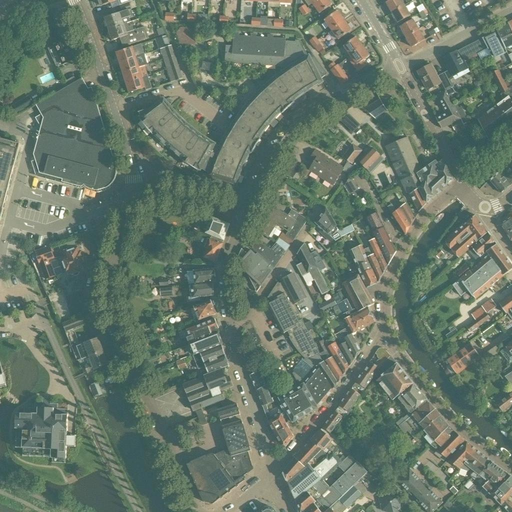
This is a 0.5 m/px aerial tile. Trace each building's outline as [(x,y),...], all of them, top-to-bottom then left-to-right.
[(318,0),(313,4),(320,14),(332,5),(328,0),(318,0)] [(392,13),(404,6),(401,0),(390,0),(386,3),(392,13)] [(121,12),(104,18),(108,29),(129,23),(132,22),(130,17),(133,16),(130,9),(136,8),(134,1),(132,2),(126,4),(119,6),(121,12)] [(420,13),(426,9),(423,5),(417,8),(420,13)] [(404,6),(392,13),(397,23),(407,18),(411,16),(407,11),(404,6)] [(426,9),(420,13),(423,19),(428,16),(427,16),(429,15),(426,9)] [(331,30),(344,21),(337,11),(324,20),(331,30)] [(46,28),(56,24),(53,18),(43,22),(46,28)] [(400,27),(406,38),(419,30),(413,20),(407,23),(400,27)] [(344,21),(331,30),(339,40),(351,31),(344,21)] [(129,23),(108,29),(112,41),(120,38),(123,47),(148,39),(144,27),(132,31),(131,26),(130,26),(129,23)] [(509,25),(497,31),(497,32),(505,50),(511,46),(511,31),(509,25)] [(192,39),(197,39),(197,29),(181,28),(176,34),(183,49),(192,46),(190,42),(186,39),(189,36),(192,39)] [(412,48),(425,40),(419,30),(406,38),(407,41),(412,48)] [(489,36),(483,39),(487,48),(491,56),(492,58),(498,55),(499,57),(505,54),(507,53),(505,50),(497,32),(491,35),(492,37),(490,38),(489,36)] [(224,139),(223,141),(220,147),(214,144),(200,135),(187,125),(175,113),(164,100),(149,112),(148,110),(148,109),(138,113),(139,113),(141,118),(139,119),(153,135),(154,134),(168,147),(182,158),(181,160),(199,171),(200,169),(210,174),(209,175),(237,184),(243,168),(250,153),(251,154),(261,139),(259,138),(269,125),(280,113),(281,114),(295,102),(293,101),(307,91),(321,83),(320,80),(327,74),(312,54),(308,57),(303,46),(300,41),(295,41),(295,42),(285,42),(286,36),(285,36),(285,39),(273,39),(273,36),(267,35),(267,38),(256,38),(256,35),(250,34),(250,37),(239,37),(239,34),(233,33),(233,47),(226,46),(225,60),(232,60),(232,62),(235,63),(238,63),(241,63),(241,61),(249,61),(249,63),(252,64),(255,64),(258,64),(258,62),(266,63),(266,64),(269,65),(272,65),(275,65),(275,63),(283,64),(282,72),(283,73),(275,78),(260,91),(246,106),(240,115),(235,122),(224,139)] [(162,37),(160,38),(164,47),(169,46),(170,45),(167,38),(166,36),(165,36),(162,37)] [(350,56),(363,47),(356,37),(343,46),(350,56)] [(483,39),(457,52),(462,61),(464,60),(477,53),(481,61),(491,56),(487,48),(483,39)] [(48,49),(54,61),(56,67),(62,64),(62,65),(74,60),(69,48),(70,46),(69,43),(66,43),(66,41),(48,49)] [(132,47),(116,53),(119,63),(131,60),(144,56),(144,54),(142,50),(141,45),(132,47)] [(168,59),(175,56),(171,45),(165,48),(168,59)] [(369,56),(363,47),(350,56),(347,58),(357,72),(367,65),(364,60),(369,56)] [(439,76),(438,77),(441,83),(445,91),(446,91),(448,96),(455,93),(452,87),(454,87),(450,79),(468,69),(465,63),(464,60),(462,61),(457,52),(457,51),(443,58),(451,72),(440,78),(439,76)] [(131,60),(119,63),(123,73),(128,72),(139,68),(137,62),(145,59),(144,56),(131,60)] [(175,57),(175,56),(168,59),(172,68),(178,66),(175,57)] [(431,65),(418,72),(428,90),(441,83),(438,77),(431,65)] [(182,79),(178,66),(172,68),(176,81),(182,79)] [(348,80),(338,66),(331,71),(342,85),(348,80)] [(128,72),(123,73),(126,83),(142,78),(142,77),(139,68),(128,72)] [(492,74),(501,93),(508,89),(499,71),(492,74)] [(142,78),(126,83),(129,93),(145,88),(146,90),(152,88),(148,76),(142,77),(142,78)] [(74,77),(64,83),(66,88),(76,82),(74,77)] [(116,166),(92,88),(88,89),(82,79),(76,82),(66,88),(36,105),(41,115),(35,118),(41,128),(34,155),(39,174),(62,180),(62,182),(81,187),(83,185),(85,187),(86,188),(88,188),(89,189),(91,190),(92,190),(94,191),(96,191),(97,191),(99,191),(101,190),(104,189),(106,189),(107,188),(109,187),(110,186),(111,185),(112,183),(113,182),(114,181),(115,179),(116,177),(116,176),(116,174),(116,172),(117,171),(116,169),(116,167),(116,166)] [(497,105),(511,125),(511,124),(511,103),(510,101),(511,99),(511,96),(511,94),(508,89),(501,93),(499,94),(501,97),(504,101),(497,105)] [(446,113),(436,118),(441,129),(451,124),(461,120),(456,110),(448,96),(446,91),(436,96),(446,113)] [(25,99),(11,107),(15,114),(29,106),(25,99)] [(364,109),(375,119),(386,111),(379,100),(378,100),(364,109)] [(511,125),(497,105),(479,120),(490,141),(511,125)] [(461,120),(451,124),(454,131),(464,126),(464,125),(469,122),(467,120),(461,107),(456,110),(461,120)] [(0,224),(4,209),(8,194),(15,167),(16,164),(21,144),(18,144),(14,143),(4,140),(3,139),(1,137),(0,136),(0,224)] [(417,174),(422,170),(418,162),(408,139),(407,140),(385,148),(398,175),(408,193),(409,195),(411,195),(420,212),(426,204),(427,203),(419,188),(423,184),(417,174)] [(353,146),(344,157),(352,163),(355,160),(361,151),(360,150),(353,146)] [(380,156),(372,148),(358,163),(366,170),(380,156)] [(342,171),(343,169),(315,151),(310,158),(315,161),(309,170),(333,185),(342,171)] [(419,188),(427,203),(453,180),(443,160),(437,163),(435,160),(422,170),(417,174),(423,184),(419,188)] [(343,169),(342,171),(349,175),(354,167),(347,163),(343,169)] [(490,181),(501,194),(511,184),(511,177),(504,168),(499,173),(499,172),(490,181)] [(349,194),(358,189),(351,177),(345,186),(349,194)] [(399,209),(411,227),(416,218),(408,206),(403,200),(399,202),(402,207),(399,209)] [(411,227),(399,209),(396,211),(392,204),(388,207),(406,235),(408,232),(411,227)] [(290,229),(293,225),(299,214),(292,209),(288,216),(275,208),(269,219),(266,217),(259,232),(259,233),(268,238),(269,237),(268,237),(278,221),(290,229)] [(316,220),(317,221),(316,223),(328,234),(335,241),(341,237),(338,232),(339,231),(336,225),(326,208),(321,216),(320,215),(316,220)] [(511,212),(506,217),(502,219),(504,222),(500,225),(511,242),(511,241),(511,212)] [(375,239),(388,267),(396,252),(377,213),(365,218),(375,238),(375,239)] [(299,214),(293,225),(300,231),(308,219),(299,214)] [(468,251),(471,248),(472,249),(488,234),(488,233),(475,216),(464,225),(463,224),(451,235),(446,242),(447,245),(459,259),(468,251)] [(214,238),(223,242),(227,232),(230,225),(229,225),(213,218),(206,235),(214,238)] [(286,236),(293,241),(300,231),(293,225),(290,229),(286,236)] [(278,240),(289,247),(293,241),(286,236),(283,234),(278,240)] [(497,245),(488,234),(472,249),(468,252),(477,262),(480,258),(483,261),(488,256),(486,253),(497,245)] [(223,242),(214,238),(213,241),(210,240),(210,241),(208,240),(204,249),(207,250),(203,258),(204,258),(202,265),(210,266),(213,261),(215,262),(223,242)] [(375,239),(375,238),(368,242),(370,246),(371,246),(383,275),(388,267),(375,239)] [(289,247),(278,240),(276,244),(285,252),(289,247)] [(268,253),(271,250),(255,241),(252,249),(253,249),(253,250),(257,254),(263,259),(268,253)] [(302,263),(296,266),(302,277),(309,273),(313,281),(314,280),(322,294),(322,295),(330,291),(317,267),(315,262),(311,256),(310,254),(305,244),(304,243),(297,254),(297,255),(302,263)] [(272,249),(281,258),(285,252),(276,244),(272,249)] [(364,249),(362,245),(349,251),(368,288),(379,283),(364,249)] [(486,253),(488,256),(495,265),(503,276),(511,269),(511,265),(506,257),(497,245),(486,253)] [(371,246),(370,246),(364,249),(379,283),(383,275),(371,246)] [(54,259),(50,247),(35,252),(46,280),(55,276),(49,260),(54,259)] [(64,252),(66,257),(62,258),(67,273),(70,272),(71,275),(73,274),(75,276),(78,275),(79,272),(88,269),(82,251),(80,252),(78,247),(64,252)] [(263,259),(257,254),(255,256),(251,252),(248,255),(241,249),(238,257),(241,263),(239,265),(246,272),(257,293),(274,269),(263,259)] [(281,258),(272,249),(271,250),(268,253),(278,263),(281,258)] [(439,249),(434,254),(439,259),(444,254),(439,249)] [(317,251),(310,254),(311,256),(315,262),(317,267),(323,263),(317,251)] [(278,263),(268,253),(263,259),(274,269),(274,268),(278,263)] [(471,271),(461,280),(454,285),(461,295),(469,290),(476,299),(503,276),(495,265),(488,256),(483,261),(471,271)] [(457,274),(461,280),(471,271),(467,266),(457,274)] [(214,269),(194,271),(195,284),(213,283),(216,282),(214,269)] [(288,277),(282,280),(283,282),(294,304),(297,302),(303,299),(304,299),(306,298),(294,274),(288,277)] [(347,281),(343,284),(348,294),(354,305),(370,296),(366,289),(359,275),(347,281)] [(271,293),(268,297),(269,298),(272,303),(269,304),(284,333),(289,331),(292,336),(289,337),(291,342),(294,346),(298,351),(301,355),(305,359),(304,361),(302,359),(292,371),(294,372),(293,374),(300,386),(279,398),(290,419),(289,420),(289,421),(291,420),(293,423),(318,408),(333,391),(338,384),(334,377),(327,368),(326,366),(324,361),(320,354),(308,331),(306,328),(304,324),(302,319),(300,320),(299,321),(296,316),(298,315),(300,314),(294,304),(283,282),(280,284),(279,284),(278,283),(271,293)] [(195,284),(191,285),(192,299),(195,298),(195,301),(200,301),(200,298),(209,297),(214,296),(213,283),(195,284)] [(78,285),(55,294),(59,305),(82,297),(78,285)] [(160,289),(161,296),(173,295),(172,288),(160,289)] [(339,293),(333,296),(337,304),(343,301),(339,293)] [(511,309),(511,294),(500,304),(507,313),(511,309)] [(343,301),(337,304),(338,305),(342,314),(342,315),(343,315),(349,312),(349,313),(351,315),(351,316),(352,316),(359,312),(366,327),(375,322),(368,307),(374,304),(372,299),(370,296),(354,305),(356,308),(356,309),(355,309),(352,310),(347,299),(344,301),(343,301)] [(82,297),(59,305),(63,317),(86,308),(82,297)] [(248,302),(244,298),(242,301),(240,304),(244,307),(248,302)] [(495,307),(496,306),(492,300),(482,307),(486,313),(495,307)] [(211,301),(194,308),(196,313),(199,321),(204,319),(212,316),(213,315),(216,314),(213,306),(211,302),(211,301)] [(327,310),(324,303),(319,306),(322,313),(327,310)] [(486,313),(482,307),(471,315),(475,321),(486,313)] [(343,315),(342,315),(345,320),(344,320),(348,327),(352,335),(366,327),(359,312),(352,316),(351,316),(351,315),(349,313),(349,312),(343,315)] [(475,321),(467,328),(470,333),(490,318),(486,313),(475,321)] [(66,332),(66,331),(88,323),(87,321),(85,315),(63,324),(66,332)] [(205,323),(187,330),(190,337),(188,338),(187,338),(190,344),(209,337),(217,333),(216,329),(218,328),(215,319),(214,320),(212,316),(204,319),(205,323)] [(345,342),(338,346),(341,353),(346,362),(349,367),(354,360),(361,351),(352,335),(348,327),(339,331),(345,342)] [(190,344),(189,344),(193,356),(195,355),(212,348),(221,344),(223,344),(218,333),(217,333),(209,337),(190,344)] [(85,343),(76,347),(81,360),(88,357),(90,357),(90,356),(101,352),(103,351),(98,338),(85,343)] [(331,346),(328,348),(328,349),(332,357),(336,364),(340,371),(343,376),(349,367),(346,362),(341,353),(338,346),(334,339),(334,338),(328,341),(329,342),(331,346)] [(458,375),(481,358),(470,343),(447,360),(458,375)] [(511,343),(507,348),(500,352),(510,364),(511,363),(511,362),(511,343)] [(195,355),(193,356),(198,369),(205,366),(208,372),(221,368),(221,369),(229,366),(221,344),(212,348),(195,355)] [(320,354),(324,361),(326,366),(327,368),(334,377),(338,384),(343,376),(340,371),(336,364),(332,357),(328,349),(328,348),(325,344),(321,346),(324,351),(324,352),(320,354)] [(363,371),(371,378),(378,368),(382,364),(391,356),(387,351),(385,350),(384,349),(383,349),(382,349),(381,349),(379,349),(378,350),(375,354),(377,355),(377,356),(377,358),(379,359),(375,363),(377,365),(376,366),(370,362),(363,371)] [(92,363),(85,366),(87,372),(95,369),(108,364),(103,351),(101,352),(90,356),(90,357),(92,363)] [(408,389),(414,384),(407,377),(397,364),(391,356),(382,364),(387,371),(377,379),(392,399),(400,393),(401,394),(408,389)] [(184,359),(177,362),(179,368),(187,365),(184,359)] [(205,377),(184,385),(194,411),(195,411),(224,399),(221,391),(233,386),(229,377),(225,379),(221,369),(221,368),(208,372),(208,373),(204,375),(205,377)] [(363,371),(353,386),(361,392),(371,378),(363,371)] [(256,390),(266,386),(268,385),(267,383),(265,384),(260,372),(249,376),(256,390)] [(498,403),(497,404),(499,406),(503,411),(511,404),(511,372),(505,377),(511,386),(511,392),(508,396),(498,403)] [(103,394),(99,382),(91,384),(96,397),(103,394)] [(402,417),(395,422),(399,427),(404,422),(408,419),(420,409),(418,407),(427,400),(414,384),(408,389),(401,394),(402,395),(399,398),(407,409),(410,411),(408,413),(402,417)] [(266,386),(256,390),(257,391),(262,406),(263,406),(273,402),(266,386)] [(353,386),(345,397),(354,403),(361,392),(353,386)] [(345,397),(336,410),(343,415),(342,417),(345,418),(352,409),(351,408),(354,403),(345,397)] [(22,457),(66,457),(68,409),(58,409),(58,404),(50,403),(51,398),(42,398),(41,403),(35,403),(34,408),(24,407),(24,413),(17,412),(16,427),(17,427),(15,448),(22,448),(22,457)] [(404,422),(399,427),(403,433),(406,430),(407,432),(414,440),(421,434),(429,427),(440,416),(427,400),(418,407),(420,409),(408,419),(404,422)] [(286,423),(281,414),(284,413),(277,401),(273,402),(263,406),(268,422),(282,447),(286,447),(294,437),(293,436),(286,423)] [(237,404),(227,407),(217,410),(220,420),(240,415),(237,404)] [(196,411),(201,424),(207,422),(202,409),(196,411)] [(335,412),(323,427),(330,433),(342,417),(343,415),(336,410),(335,412)] [(429,427),(421,434),(431,445),(449,427),(440,416),(429,427)] [(187,465),(190,472),(204,503),(205,503),(212,504),(212,505),(245,480),(243,477),(249,472),(253,469),(248,452),(251,451),(242,421),(222,426),(229,449),(215,456),(214,455),(213,455),(213,454),(212,454),(211,454),(210,455),(207,456),(187,465)] [(449,427),(431,445),(436,450),(454,431),(449,427)] [(310,440),(322,450),(324,451),(327,454),(328,455),(329,457),(333,453),(335,454),(339,450),(330,443),(331,442),(333,439),(320,429),(311,440),(310,440)] [(454,431),(436,450),(448,459),(466,441),(455,432),(454,431)] [(283,472),(283,473),(288,483),(299,472),(302,470),(309,464),(312,468),(316,465),(327,456),(323,452),(324,451),(322,450),(310,440),(283,472)] [(466,441),(448,459),(460,469),(464,464),(477,450),(475,448),(468,443),(466,441)] [(464,464),(460,469),(468,471),(470,469),(475,472),(472,477),(475,480),(479,476),(482,472),(492,462),(477,450),(464,464)] [(299,472),(288,483),(288,484),(295,501),(304,494),(319,482),(322,480),(322,479),(324,481),(332,472),(339,466),(343,463),(335,454),(333,453),(329,457),(328,455),(327,456),(316,465),(312,468),(309,464),(302,470),(299,472)] [(304,494),(295,501),(298,511),(325,511),(342,495),(353,486),(366,473),(367,472),(368,472),(358,461),(357,462),(351,456),(343,463),(339,466),(345,472),(345,473),(330,488),(324,481),(322,479),(322,480),(319,482),(304,494)] [(482,472),(479,476),(484,481),(490,486),(494,490),(500,484),(508,475),(505,472),(493,463),(492,462),(482,472)] [(433,511),(443,502),(413,472),(410,469),(407,471),(406,473),(397,482),(408,492),(427,511),(433,511)] [(479,476),(475,480),(479,483),(490,494),(500,504),(510,495),(511,492),(511,477),(509,475),(508,475),(500,484),(494,490),(490,486),(484,481),(479,476)] [(470,481),(465,486),(470,491),(475,486),(470,481)] [(325,511),(342,511),(346,508),(347,509),(361,496),(353,486),(342,495),(325,511)] [(400,493),(388,489),(378,498),(381,511),(383,511),(397,511),(403,506),(400,493)] [(511,511),(511,492),(510,495),(500,504),(508,511),(511,511)]
